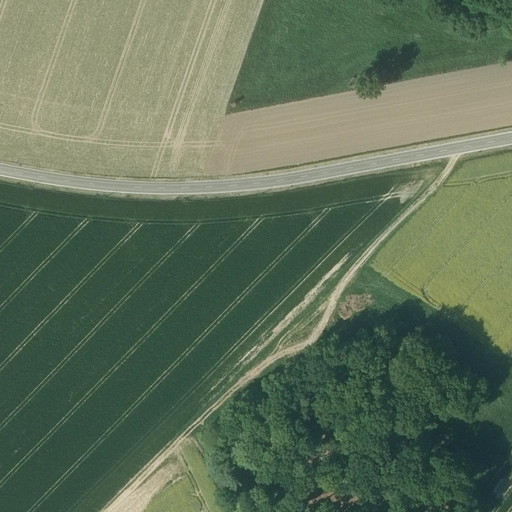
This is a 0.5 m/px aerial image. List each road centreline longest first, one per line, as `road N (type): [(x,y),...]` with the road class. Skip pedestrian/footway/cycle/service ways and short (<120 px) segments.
road 1 (secondary): [(511,139),(231,189),(160,192),(0,170)]
road 2 (track): [(466,147),(192,427)]
